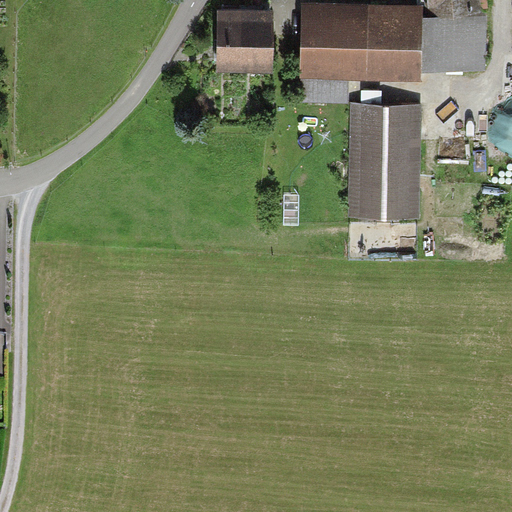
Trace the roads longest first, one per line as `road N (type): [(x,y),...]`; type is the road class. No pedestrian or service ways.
road 1 (track): [(2,511),(17,446),(31,179)]
road 2 (unclassified): [(0,183),(31,179),(113,120),(197,0)]
